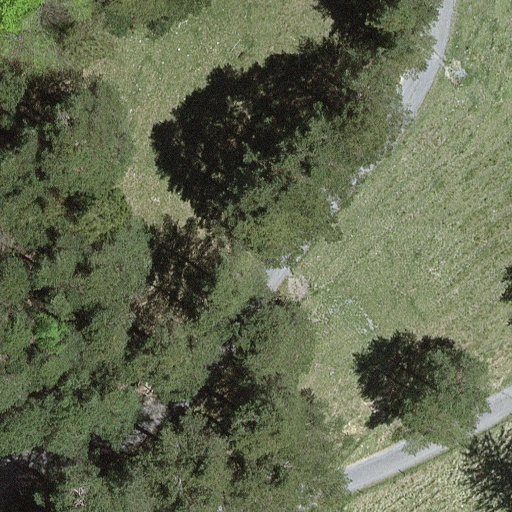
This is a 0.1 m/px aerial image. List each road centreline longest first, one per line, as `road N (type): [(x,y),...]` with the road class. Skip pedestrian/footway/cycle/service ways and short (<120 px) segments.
road 1 (track): [(431,0),(421,68),(173,401),(110,440),(0,478)]
road 2 (track): [(269,511),(511,400)]
